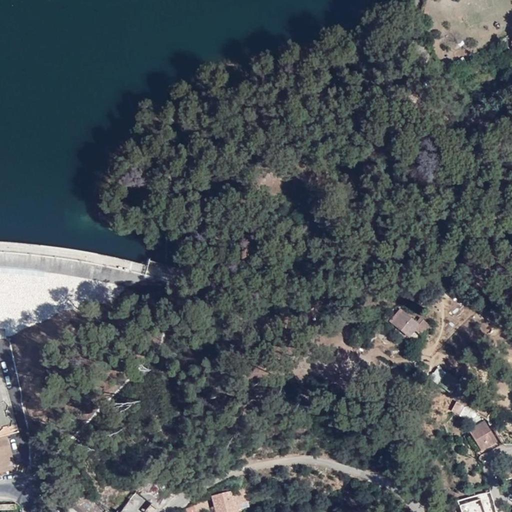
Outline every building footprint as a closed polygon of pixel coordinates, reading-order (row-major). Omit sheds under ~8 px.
[(394,324),(409,338),(415,331),(422,337),(431,327),(421,319),(416,323),(400,310),(391,320),(395,323),(394,324)] [(430,383),(450,390),(453,382),(446,380),(449,371),(436,366),(430,383)] [(3,403),(0,403),(0,432),(3,430),(3,428),(8,426),(9,428),(11,427),(13,421),(7,416),(6,412),(8,411),(8,405),(5,401),(3,402),(3,403)] [(470,433),(481,452),(498,442),(485,420),(476,426),(477,428),(470,433)] [(146,511),(154,503),(158,508),(173,496),(161,486),(146,498),(138,491),(125,507),(119,511),(146,511)] [(242,491),(233,493),(236,504),(245,501),(242,491)] [(495,507),(490,492),(482,495),(487,510),(495,507)] [(237,511),(236,504),(233,493),(213,498),(216,511),(237,511)] [(470,497),(458,501),(460,509),(473,505),(470,497)] [(198,501),(194,504),(196,511),(205,511),(210,511),(207,499),(198,501)]
